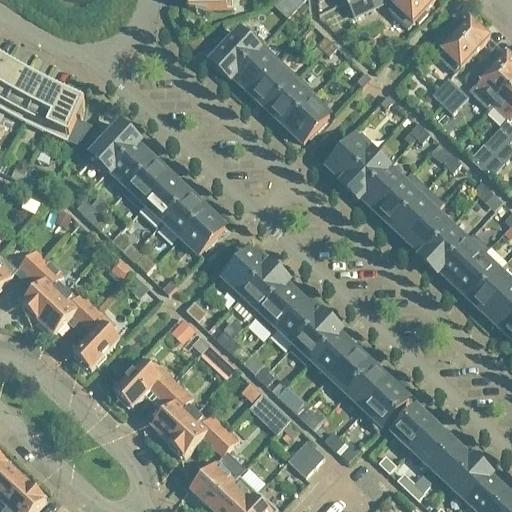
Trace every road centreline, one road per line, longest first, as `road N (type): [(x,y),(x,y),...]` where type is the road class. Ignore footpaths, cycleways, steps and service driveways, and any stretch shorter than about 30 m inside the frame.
road 1 (residential): [(88,58),(511,455)]
road 2 (residential): [(511,388),(136,27)]
road 3 (residential): [(0,356),(31,369),(111,442),(135,470),(149,511)]
road 4 (residential): [(0,412),(97,503),(120,511)]
